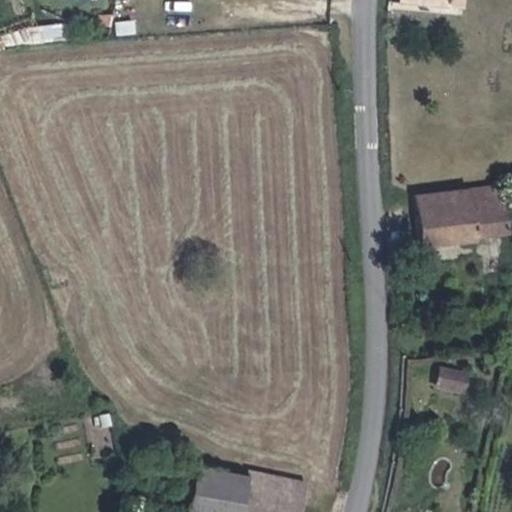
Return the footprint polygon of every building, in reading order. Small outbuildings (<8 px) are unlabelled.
[(416,183),(418,230),(502,227),(501,180),(416,183)] [(451,381),(446,399),(473,406),(478,388),(451,381)] [(243,506),(253,456),(204,445),(193,495),(243,506)] [(312,467),(253,456),(243,506),(242,511),(218,511),(193,510),(192,511),(286,511),(296,476),(309,479),(312,467)] [(286,511),(300,511),(309,479),(296,476),(286,511)]
